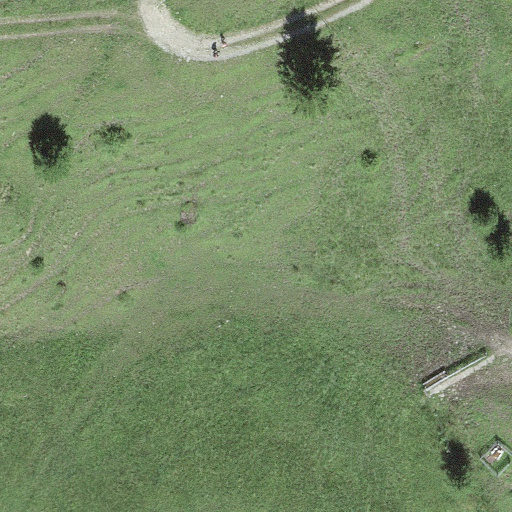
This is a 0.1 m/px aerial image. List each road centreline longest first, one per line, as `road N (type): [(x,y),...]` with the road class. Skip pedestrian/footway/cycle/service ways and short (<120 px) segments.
road 1 (track): [(351,0),(221,52),(161,38),(153,0)]
road 2 (track): [(152,20),(0,28)]
